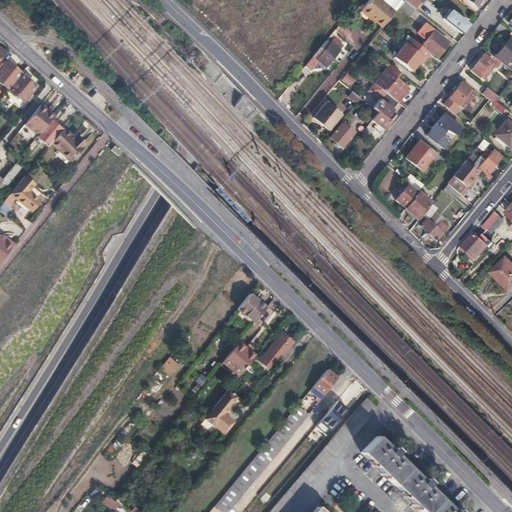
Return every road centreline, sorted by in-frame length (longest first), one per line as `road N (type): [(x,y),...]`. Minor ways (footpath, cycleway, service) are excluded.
road 1 (residential): [(112,128),(504,511)]
road 2 (secondary): [(0,464),(280,0)]
road 3 (residential): [(354,190),(161,0)]
road 4 (residential): [(354,190),(505,0)]
road 5 (unclassified): [(112,128),(0,269)]
road 6 (residential): [(0,26),(112,128)]
road 7 (unknown): [(286,123),(369,35)]
